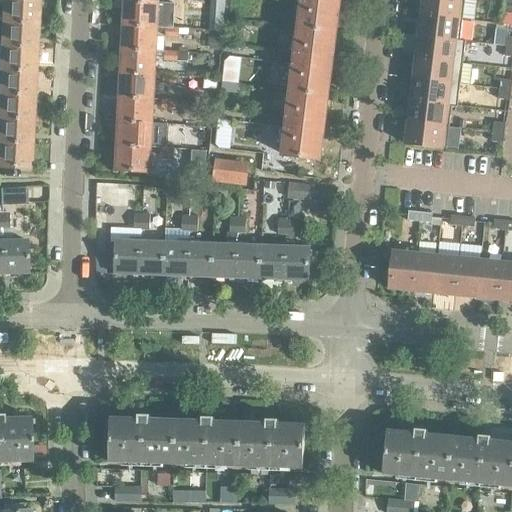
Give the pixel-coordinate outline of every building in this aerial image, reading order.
[(0,0),(0,21),(4,22),(36,24),(37,0),(0,0)] [(157,27),(158,3),(127,2),(127,0),(126,0),(125,25),(157,27)] [(337,33),(340,5),(340,0),(304,0),(301,28),(337,33)] [(470,0),(471,0),(424,0),(422,15),(463,20),(465,0),(470,0)] [(463,20),(422,15),(420,36),(466,42),(466,41),(461,40),(463,20)] [(4,22),(3,46),(35,48),(36,24),(4,22)] [(125,25),(124,49),(156,51),(157,27),(125,25)] [(192,35),(192,29),(167,28),(167,36),(179,37),(180,35),(192,35)] [(329,96),(332,69),(337,33),(301,28),(293,92),(329,96)] [(463,63),(466,42),(420,36),(417,57),(463,63)] [(35,48),(3,46),(2,70),(34,72),(35,48)] [(124,49),(123,73),(155,75),(156,51),(124,49)] [(166,52),(166,60),(188,62),(188,53),(166,52)] [(463,63),(417,57),(414,79),(461,85),(463,63)] [(2,70),(1,95),(33,96),(34,72),(2,70)] [(155,75),(123,73),(121,98),(153,99),(155,75)] [(177,85),(177,76),(165,76),(165,84),(177,85)] [(458,106),(461,85),(414,79),(412,100),(458,106)] [(511,90),(511,80),(501,80),(500,89),(511,91),(511,90)] [(511,101),(511,91),(500,89),(499,99),(511,101)] [(323,143),(324,133),(329,96),(293,92),(284,155),(321,160),(323,143)] [(0,105),(0,118),(32,120),(33,96),(1,95),(0,105)] [(121,98),(120,122),(152,123),(153,99),(121,98)] [(176,109),(176,100),(164,100),(163,108),(176,109)] [(412,100),(409,122),(450,127),(452,106),(458,107),(458,106),(412,100)] [(0,118),(0,142),(30,144),(32,120),(0,118)] [(120,122),(119,146),(151,147),(152,123),(120,122)] [(447,149),(450,127),(409,122),(406,144),(447,149)] [(506,124),(495,122),(493,132),(505,134),(506,124)] [(505,134),(493,132),(492,142),(504,143),(505,134)] [(30,144),(0,142),(0,167),(29,169),(30,144)] [(151,147),(119,146),(117,172),(119,173),(119,171),(150,173),(151,147)] [(173,157),(174,148),(161,148),(161,157),(173,157)] [(218,161),(216,177),(246,181),(248,165),(218,161)] [(289,198),(313,201),(314,187),(290,184),(289,198)] [(133,229),(142,230),(143,213),(143,200),(134,200),(133,229)] [(0,237),(0,241),(2,241),(11,241),(10,227),(9,227),(8,211),(0,211),(0,237)] [(421,212),(409,211),(408,221),(420,222),(421,212)] [(433,214),(421,212),(420,222),(432,223),(433,214)] [(150,214),(143,213),(142,230),(150,230),(150,214)] [(183,231),(191,231),(192,215),(183,215),(183,231)] [(200,215),(192,215),(191,231),(199,232),(200,215)] [(463,227),(464,217),(452,216),(451,225),(463,227)] [(231,233),(239,233),(240,217),(232,217),(231,233)] [(464,217),(463,227),(475,228),(476,218),(464,217)] [(279,234),(287,235),(288,219),(280,218),(279,234)] [(296,219),(288,219),(287,235),(295,235),(296,219)] [(495,220),(494,230),(506,231),(507,221),(495,220)] [(133,229),(131,229),(131,241),(118,241),(117,244),(112,244),(111,255),(117,256),(116,274),(140,275),(142,242),(142,230),(133,229)] [(239,233),(231,233),(229,233),(229,245),(215,244),(213,278),(237,279),(239,245),(239,233)] [(287,235),(287,247),(286,280),(309,281),(310,263),(316,263),(317,251),(311,250),(311,248),(296,247),(296,242),(295,242),(295,235),(287,235)] [(2,241),(3,275),(27,274),(26,240),(11,241),(2,241)] [(142,242),(140,275),(165,276),(166,243),(142,242)] [(166,243),(165,276),(189,277),(191,243),(166,243)] [(189,277),(213,278),(215,244),(191,243),(189,277)] [(237,279),(262,280),(263,246),(239,245),(237,279)] [(262,280),(286,280),(287,247),(263,246),(262,280)] [(390,289),(413,291),(417,254),(394,252),(390,289)] [(438,256),(417,254),(413,291),(435,293),(438,256)] [(435,293),(456,295),(460,259),(438,256),(435,293)] [(481,261),(460,259),(456,295),(478,298),(481,261)] [(478,298),(499,300),(503,263),(481,261),(478,298)] [(511,263),(503,263),(499,300),(511,301),(511,263)] [(0,463),(29,463),(29,464),(30,464),(30,418),(29,418),(29,419),(14,419),(14,418),(13,418),(13,419),(3,420),(3,416),(0,416),(0,463)] [(112,463),(176,464),(177,420),(177,421),(162,420),(162,419),(160,419),(160,420),(151,420),(151,416),(139,416),(139,419),(130,419),(130,418),(129,418),(129,419),(113,419),(113,418),(112,418),(111,463),(112,463)] [(176,464),(240,467),(242,422),(241,422),(241,423),(226,422),(226,421),(224,421),(224,422),(215,422),(215,418),(203,418),(203,421),(195,421),(195,420),(193,420),(193,421),(178,421),(178,420),(177,420),(176,464)] [(305,424),(304,424),(304,425),(290,424),(290,423),(288,423),(288,424),(279,424),(279,420),(267,420),(267,423),(258,423),(258,422),(257,422),(257,423),(242,423),(242,422),(240,467),(302,468),(302,469),(303,469),(305,424)] [(439,435),(439,434),(437,434),(437,435),(427,434),(428,431),(416,429),(416,433),(407,432),(408,431),(406,431),(406,432),(390,430),(389,430),(385,475),(386,475),(386,473),(450,480),(454,436),(454,437),(439,435)] [(454,436),(450,480),(511,486),(511,442),(502,442),(502,441),(501,441),(501,442),(492,441),(492,437),(480,436),(480,439),(471,439),(472,438),(470,438),(455,437),(455,436),(454,436)] [(142,488),(117,488),(117,502),(141,503),(142,488)] [(295,504),(295,491),(271,491),(271,504),(295,504)] [(388,511),(413,511),(415,503),(390,500),(388,511)]
